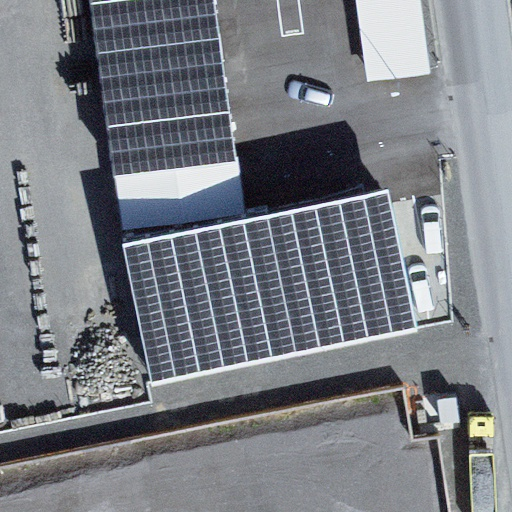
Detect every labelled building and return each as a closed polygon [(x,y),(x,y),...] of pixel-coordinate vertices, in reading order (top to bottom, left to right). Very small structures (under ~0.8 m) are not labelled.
[(92,0),(116,178),(238,162),(216,0),(92,0)] [(420,0),(353,0),(364,84),(430,75),(420,0)] [(242,188),(238,162),(116,178),(120,205),(123,232),(245,215),(242,188)] [(416,332),(388,191),(124,245),(152,385),(416,332)] [(455,365),(155,419),(172,511),(374,511),(478,493),(455,365)]
